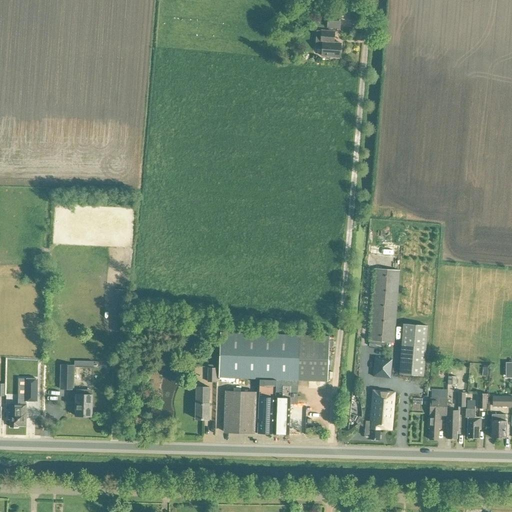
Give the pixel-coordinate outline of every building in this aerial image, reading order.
[(340,28),(341,15),(328,14),(327,27),(340,28)] [(340,58),(341,43),(334,43),(335,32),(322,31),(316,31),(316,42),(323,43),(322,56),(340,58)] [(387,342),(394,343),(399,271),(375,269),(369,346),(386,347),(387,342)] [(128,318),(130,291),(115,289),(112,316),(114,316),(113,331),(121,332),(122,317),(128,318)] [(404,324),(399,374),(423,376),(428,326),(404,324)] [(220,332),(219,377),(260,379),(276,379),(327,381),(328,336),(220,332)] [(170,341),(163,344),(168,356),(175,353),(170,341)] [(373,377),(390,378),(392,359),(375,358),(373,377)] [(59,390),(73,390),(73,366),(60,366),(59,390)] [(208,382),(216,382),(216,368),(208,368),(208,382)] [(9,412),(8,420),(11,420),(10,427),(18,427),(18,426),(26,426),(26,413),(26,404),(25,404),(25,401),(37,401),(37,379),(25,379),(25,396),(19,396),(18,404),(11,404),(10,412),(9,412)] [(258,421),(258,433),(274,433),(275,398),(275,396),(276,379),(260,379),(259,397),(259,418),(258,421)] [(208,396),(209,396),(209,387),(196,387),(196,396),(199,396),(199,403),(196,403),(196,419),(209,419),(209,403),(208,403),(208,396)] [(75,416),(92,416),(93,394),(81,394),(81,390),(76,390),(75,416)] [(430,398),(430,420),(428,420),(427,428),(430,429),(429,440),(438,440),(439,429),(441,429),(441,420),(440,420),(440,415),(447,415),(447,410),(447,391),(431,390),(431,398),(430,398)] [(365,427),(365,436),(370,437),(370,439),(379,440),(380,429),(393,430),(396,399),(395,399),(396,393),(380,391),(372,391),(371,397),(368,428),(365,427)] [(257,421),(257,417),(255,417),(256,393),(226,392),(224,432),(254,433),(255,421),(257,421)] [(458,407),(465,407),(466,393),(458,393),(458,407)] [(477,409),(487,409),(487,394),(477,394),(477,409)] [(511,396),(492,396),(492,407),(511,407),(511,396)] [(275,398),(274,433),(289,434),(290,399),(289,399),(282,399),(282,398),(282,397),(279,397),(277,397),(277,398),(275,398)] [(468,418),(467,438),(478,438),(479,430),(480,430),(481,418),(474,418),(475,409),(466,409),(465,418),(468,418)] [(447,410),(447,415),(446,431),(448,431),(447,439),(456,439),(457,431),(458,431),(459,411),(447,410)] [(502,439),(504,438),(505,438),(506,421),(505,421),(505,415),(492,414),(491,421),(491,438),(497,438),(499,439),(502,439)]
